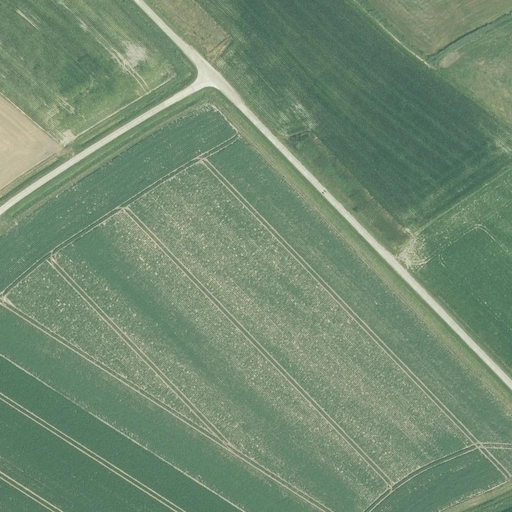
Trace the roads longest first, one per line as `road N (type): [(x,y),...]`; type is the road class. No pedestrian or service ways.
road 1 (unclassified): [(213,79),(511,376)]
road 2 (unclassified): [(213,79),(0,214)]
